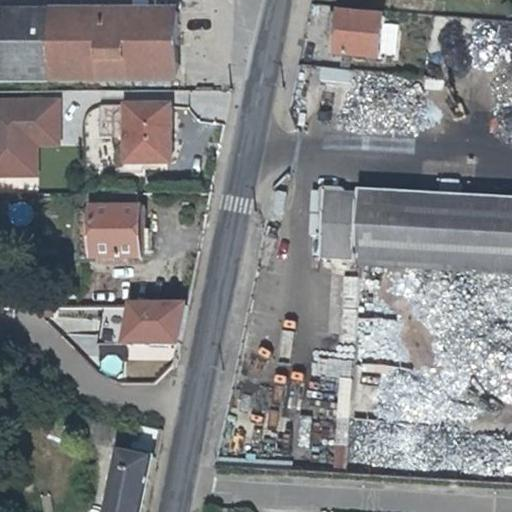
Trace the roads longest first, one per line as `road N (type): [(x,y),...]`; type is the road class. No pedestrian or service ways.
road 1 (primary): [(191,411),(277,0)]
road 2 (residential): [(174,486),(511,504)]
road 3 (unknown): [(274,145),(511,158)]
road 4 (residential): [(0,324),(21,328),(106,399),(191,411)]
